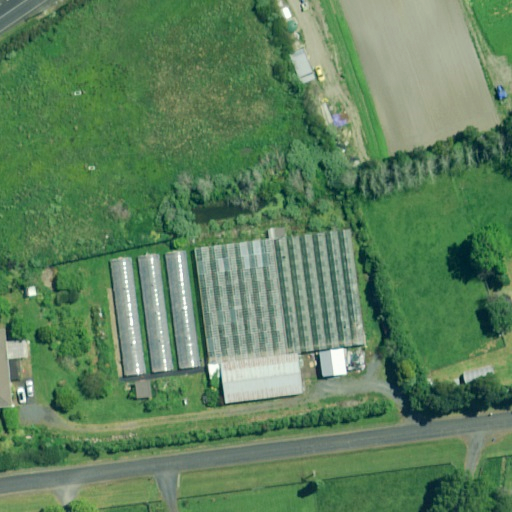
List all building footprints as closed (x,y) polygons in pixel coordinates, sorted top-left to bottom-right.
[(304,47),(288,54),(301,85),(317,78),(304,47)] [(363,342),(362,335),(348,226),(339,228),(331,229),(193,246),(208,363),(218,361),(220,376),(223,401),(301,392),(299,378),(295,351),(363,342)] [(7,361),(29,359),(27,339),(5,342),(4,331),(0,331),(0,408),(12,407),(7,361)] [(321,375),(344,371),(342,356),(346,356),(345,347),(340,348),(340,347),(317,350),(321,375)] [(163,399),(164,408),(173,407),(172,398),(163,399)]
